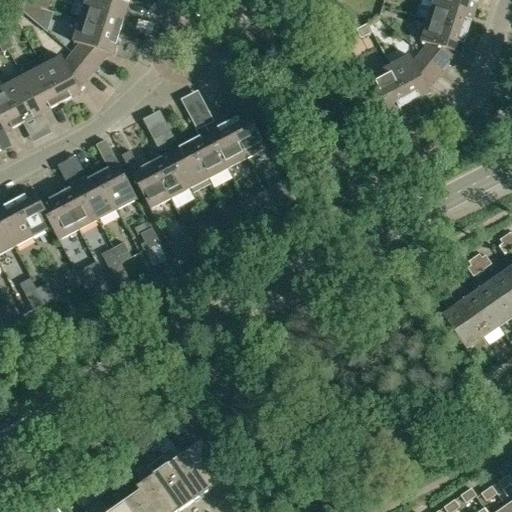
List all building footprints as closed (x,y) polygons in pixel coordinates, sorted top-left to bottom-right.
[(25,0),(24,4),(28,5),(25,18),(35,21),(39,9),(47,11),(50,1),(48,0),(25,0)] [(86,0),(85,4),(125,16),(130,0),(86,0)] [(427,24),(467,36),(473,15),(434,3),(423,0),(422,0),(420,8),(431,12),(427,24)] [(435,0),(434,3),(473,15),(478,0),(435,0)] [(119,36),(125,16),(85,4),(79,24),(119,36)] [(113,58),(119,36),(79,24),(73,44),(78,47),(71,56),(93,75),(109,56),(113,58)] [(427,47),(420,56),(442,74),(456,57),(460,58),(467,36),(427,24),(420,45),(427,47)] [(361,42),(372,37),(368,28),(357,34),(361,42)] [(0,34),(0,46),(9,42),(4,33),(0,34)] [(13,50),(9,42),(0,46),(0,51),(2,56),(13,50)] [(79,92),(93,75),(71,56),(65,64),(62,58),(41,70),(60,106),(81,95),(79,92)] [(410,59),(390,70),(409,106),(430,95),(427,91),(442,74),(420,56),(414,65),(410,59)] [(41,116),(60,106),(41,70),(22,80),(41,116)] [(409,106),(390,70),(370,80),(389,117),(409,106)] [(3,90),(22,126),(41,116),(22,80),(3,90)] [(5,135),(22,126),(3,90),(0,91),(0,129),(3,136),(5,135)] [(240,97),(232,101),(238,113),(246,108),(240,97)] [(208,113),(200,118),(206,130),(215,125),(208,113)] [(249,114),(228,125),(247,162),(268,151),(249,114)] [(200,118),(192,122),(198,134),(206,130),(200,118)] [(228,125),(209,135),(228,172),(247,162),(228,125)] [(0,154),(12,149),(5,135),(3,136),(0,129),(0,154)] [(170,134),(161,138),(167,149),(176,145),(170,134)] [(228,172),(209,135),(190,145),(209,182),(228,172)] [(167,149),(161,138),(153,142),(159,154),(167,149)] [(190,145),(171,155),(190,192),(209,182),(190,145)] [(131,154),(123,158),(128,170),(137,166),(131,154)] [(171,155),(151,165),(171,202),(190,192),(171,155)] [(151,165),(132,176),(151,212),(171,202),(151,165)] [(119,166),(99,177),(118,213),(138,202),(119,166)] [(80,187),(98,223),(118,213),(99,177),(80,187)] [(287,179),(276,185),(284,199),(295,194),(287,179)] [(80,187),(61,197),(79,233),(98,223),(80,187)] [(36,193),(15,204),(33,240),(52,230),(53,229),(41,207),(43,207),(36,193)] [(59,244),(79,233),(61,197),(43,207),(41,207),(53,229),(52,230),(59,244)] [(15,204),(0,211),(0,223),(14,250),(33,240),(15,204)] [(0,257),(14,250),(0,223),(0,257)] [(141,248),(144,254),(160,246),(152,231),(142,237),(146,245),(141,248)] [(505,255),(511,250),(511,246),(505,237),(500,241),(502,244),(499,247),(505,255)] [(113,251),(118,260),(121,267),(132,261),(129,254),(124,246),(113,251)] [(121,267),(118,260),(113,251),(102,257),(110,273),(121,267)] [(481,259),(479,256),(473,259),(482,272),(491,265),(485,257),(481,259)] [(473,278),(482,272),(473,259),(468,263),(470,266),(467,269),(473,278)] [(415,266),(401,276),(395,280),(403,290),(422,277),(415,266)] [(83,287),(74,272),(64,277),(72,292),(83,287)] [(511,278),(507,272),(491,283),(511,312),(511,278)] [(442,281),(450,293),(459,287),(453,279),(450,281),(447,277),(442,281)] [(104,279),(84,289),(91,302),(110,292),(104,279)] [(441,299),(450,293),(442,281),(436,285),(439,288),(435,291),(441,299)] [(475,294),(499,329),(511,319),(511,312),(491,283),(475,294)] [(49,286),(36,292),(44,307),(56,301),(49,286)] [(34,313),(44,307),(36,292),(26,297),(34,313)] [(499,329),(475,294),(459,305),(483,340),(499,329)] [(483,340),(459,305),(443,317),(467,351),(483,340)] [(10,306),(0,310),(0,316),(6,327),(18,321),(10,306)] [(143,438),(131,446),(138,456),(150,447),(143,438)] [(210,491),(227,480),(200,442),(184,454),(210,491)] [(168,465),(194,502),(210,491),(184,454),(168,465)] [(180,511),(194,502),(168,465),(162,457),(146,468),(152,476),(177,511),(180,511)] [(177,511),(152,476),(136,487),(153,511),(177,511)] [(511,481),(508,476),(497,483),(503,491),(511,483),(511,481)] [(81,477),(75,481),(82,490),(88,486),(81,477)] [(138,492),(123,503),(129,511),(153,511),(136,487),(135,488),(138,492)] [(491,487),(481,494),(486,502),(496,495),(491,487)] [(471,489),(460,496),(466,504),(476,496),(471,489)] [(62,496),(54,502),(60,511),(65,511),(72,508),(64,495),(62,496)] [(49,497),(33,508),(35,511),(59,511),(49,498),(49,497)] [(454,501),(444,508),(446,511),(453,511),(459,508),(454,501)] [(129,511),(123,503),(109,511),(129,511)]
